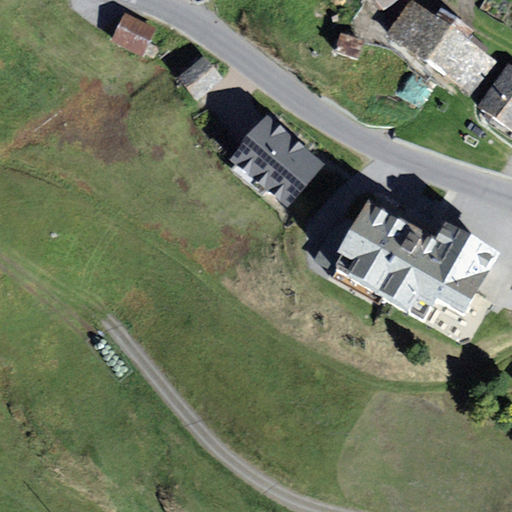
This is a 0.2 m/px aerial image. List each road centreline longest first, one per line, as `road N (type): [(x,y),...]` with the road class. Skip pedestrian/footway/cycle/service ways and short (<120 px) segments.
road 1 (tertiary): [(150,0),(366,142),(511,199)]
road 2 (track): [(107,317),(221,452),(301,506),(329,511)]
